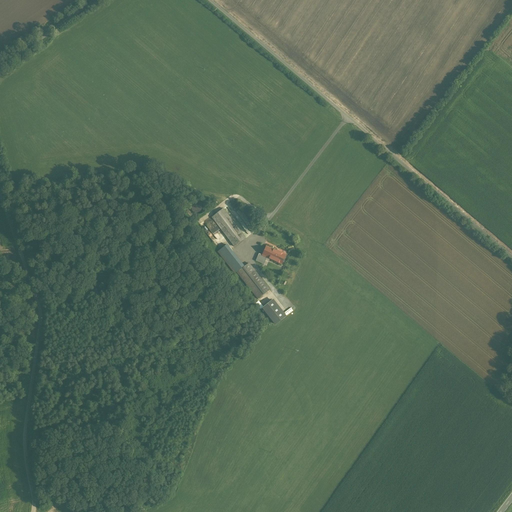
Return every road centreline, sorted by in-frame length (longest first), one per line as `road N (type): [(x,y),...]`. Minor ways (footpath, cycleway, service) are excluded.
road 1 (unclassified): [(209,0),(511,256)]
road 2 (unclassified): [(0,192),(40,321),(24,431),(32,511)]
